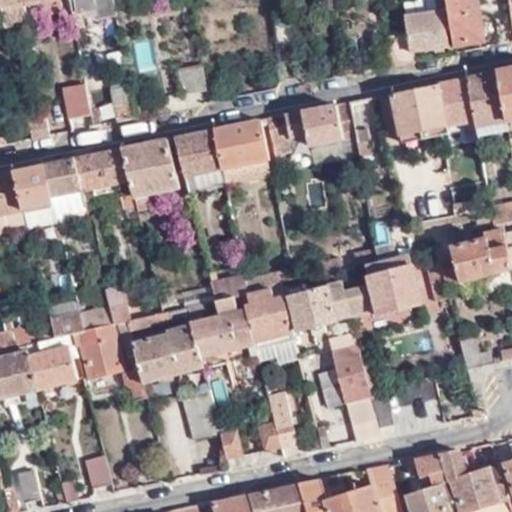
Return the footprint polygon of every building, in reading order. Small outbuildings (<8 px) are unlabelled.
[(0,0),(0,5),(1,5),(6,29),(26,25),(22,1),(21,0),(0,0)] [(95,0),(99,17),(115,15),(112,0),(95,0)] [(324,0),(326,9),(336,7),(334,0),(324,0)] [(447,0),(455,44),(483,40),(475,0),(447,0)] [(413,52),(451,46),(445,10),(407,17),(413,52)] [(135,73),(156,71),(153,40),(132,42),(135,73)] [(183,98),(207,93),(203,65),(178,70),(183,98)] [(511,70),(501,73),(509,120),(511,119),(511,70)] [(477,122),(479,136),(510,130),(509,120),(501,73),(470,79),(477,122)] [(108,77),(116,123),(135,119),(126,74),(108,77)] [(470,79),(395,94),(399,118),(388,120),(392,141),(404,139),(404,135),(477,122),(470,79)] [(90,117),(84,84),(61,88),(67,121),(90,117)] [(276,154),(296,151),(293,137),(310,134),(312,146),(357,138),(355,130),(351,103),(270,119),(276,154)] [(90,117),(92,128),(100,126),(98,116),(90,117)] [(47,137),(44,120),(28,123),(31,140),(47,137)] [(269,160),(262,120),(217,130),(224,169),(269,160)] [(357,138),(358,147),(360,156),(373,154),(368,128),(355,130),(357,138)] [(217,130),(177,139),(186,177),(224,169),(217,130)] [(171,139),(125,149),(132,180),(135,196),(138,208),(154,206),(152,193),(182,188),(171,139)] [(125,149),(76,159),(83,191),(132,180),(125,149)] [(54,204),(56,215),(87,209),(83,191),(76,159),(45,165),(52,198),(54,204)] [(224,169),(227,183),(271,173),(269,160),(224,169)] [(45,165),(17,171),(25,210),(54,204),(52,198),(45,165)] [(224,169),(186,177),(190,193),(227,186),(227,183),(224,169)] [(17,171),(0,174),(0,215),(25,210),(17,171)] [(125,211),(138,208),(135,196),(122,198),(125,211)] [(226,234),(235,233),(229,198),(220,199),(226,234)] [(511,202),(490,207),(493,224),(503,222),(511,219),(511,202)] [(57,221),(56,215),(54,204),(25,210),(29,227),(57,221)] [(0,215),(0,234),(30,230),(29,227),(25,210),(0,215)] [(442,272),(446,287),(482,277),(511,268),(511,263),(506,235),(504,228),(484,235),(487,243),(455,251),(458,268),(442,272)] [(205,259),(201,240),(184,245),(188,263),(205,259)] [(378,265),(399,259),(395,243),(375,247),(378,265)] [(358,269),(378,265),(375,247),(354,253),(358,269)] [(437,302),(450,299),(446,287),(442,272),(436,251),(424,253),(437,302)] [(399,259),(378,265),(340,273),(352,318),(376,313),(377,317),(424,307),(409,257),(399,259)] [(486,292),(511,286),(511,268),(482,277),(486,292)] [(314,279),(297,283),(299,293),(294,294),(303,330),(352,318),(340,273),(329,276),(331,285),(317,289),(314,279)] [(210,283),(212,291),(214,303),(243,296),(247,295),(243,276),(210,283)] [(125,288),(105,293),(108,307),(113,326),(113,327),(115,326),(122,325),(129,323),(132,322),(125,288)] [(247,295),(243,296),(255,343),(293,333),(284,297),(269,301),(266,290),(247,295)] [(212,291),(159,304),(161,315),(188,309),(206,305),(214,303),(212,291)] [(243,296),(214,303),(219,318),(205,322),(203,313),(209,312),(206,305),(188,309),(191,317),(193,325),(205,368),(258,356),(255,343),(243,296)] [(113,326),(108,307),(94,310),(98,329),(113,326)] [(83,331),(98,329),(94,310),(94,309),(79,312),(83,331)] [(188,309),(161,315),(132,322),(129,323),(132,333),(191,317),(188,309)] [(81,332),(77,311),(50,317),(55,338),(81,332)] [(53,341),(49,321),(10,331),(14,350),(34,345),(53,341)] [(129,323),(122,325),(134,370),(131,371),(138,404),(148,402),(144,385),(135,345),(132,333),(129,323)] [(135,345),(144,385),(205,371),(205,368),(193,325),(168,331),(169,337),(135,345)] [(81,335),(84,347),(88,346),(96,377),(126,371),(115,326),(113,327),(82,334),(81,335)] [(10,331),(0,333),(0,353),(14,350),(10,331)] [(279,364),(299,358),(293,333),(255,343),(258,356),(260,361),(276,357),(279,364)] [(358,443),(384,438),(381,427),(363,361),(356,334),(331,339),(358,443)] [(34,345),(43,387),(83,378),(77,349),(84,347),(81,335),(53,341),(34,345)] [(470,371),(484,369),(477,337),(461,341),(470,371)] [(0,353),(0,396),(43,387),(34,345),(14,350),(0,353)] [(306,355),(313,375),(329,370),(322,350),(306,355)] [(363,361),(381,427),(393,424),(387,398),(381,400),(371,360),(363,361)] [(484,396),(495,395),(491,370),(481,371),(484,396)] [(330,372),(313,378),(335,441),(353,435),(330,372)] [(223,436),(222,432),(212,395),(186,402),(195,442),(223,436)] [(287,398),(270,401),(275,418),(283,448),(283,449),(299,446),(287,398)] [(266,451),(283,448),(275,418),(258,421),(266,451)] [(223,436),(229,459),(245,455),(238,428),(222,432),(223,436)] [(319,435),(318,429),(305,431),(310,453),(323,450),(319,435)] [(323,450),(331,449),(327,434),(319,435),(323,450)] [(504,458),(511,455),(511,438),(500,441),(504,458)] [(474,511),(509,502),(500,469),(500,468),(489,471),(489,469),(467,475),(460,451),(442,454),(451,483),(456,499),(459,511),(474,511)] [(431,474),(435,487),(439,486),(451,483),(442,454),(416,460),(421,476),(431,474)] [(113,485),(107,457),(89,460),(95,489),(113,485)] [(405,511),(391,466),(368,470),(372,484),(327,495),(331,511),(405,511)] [(63,485),(60,467),(47,470),(51,488),(63,485)] [(38,471),(19,475),(25,503),(44,499),(38,471)] [(325,489),(322,480),(302,484),(310,511),(331,511),(327,495),(325,489)] [(76,481),(63,485),(65,494),(68,505),(81,503),(76,481)] [(444,502),(456,499),(451,483),(439,486),(444,502)] [(310,511),(302,484),(253,495),(258,511),(310,511)] [(413,511),(459,511),(456,499),(444,502),(439,486),(435,487),(412,494),(409,495),(413,511)] [(5,490),(10,511),(19,511),(15,488),(5,490)] [(58,495),(61,507),(68,505),(65,494),(58,495)] [(258,511),(253,495),(216,504),(218,511),(258,511)] [(511,511),(509,502),(474,511),(511,511)]
